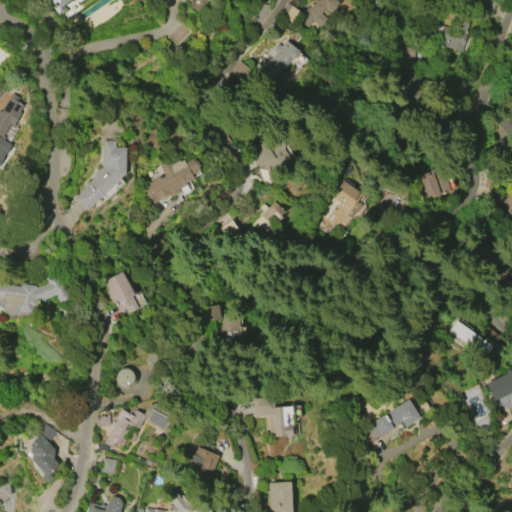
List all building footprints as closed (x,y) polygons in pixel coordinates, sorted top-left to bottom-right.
[(67,0),(62,4),(65,9),(57,14),(51,4),(53,3),(50,0),(67,0)] [(299,21),(304,13),(302,12),(306,7),(308,8),(314,0),(336,0),(339,2),(331,12),(325,7),(320,13),(326,18),(319,27),(312,22),(311,23),(310,22),(306,27),(299,21)] [(496,0),(491,14),(478,8),(481,0),(496,0)] [(467,33),(461,52),(444,46),(443,49),(431,45),(433,39),(431,38),(434,30),(437,31),(440,24),(451,28),(454,18),(468,23),(465,32),(467,33)] [(285,40),(298,51),(283,70),(281,68),(270,80),(254,66),(261,58),(265,61),(268,58),(269,60),(275,52),(271,50),(277,43),(280,46),(285,40)] [(0,111),(11,93),(18,97),(16,101),(22,105),(18,111),(20,113),(12,126),(9,124),(2,136),(4,137),(2,140),(11,145),(0,162),(0,111)] [(511,137),(511,116),(510,115),(499,125),(511,137)] [(251,148),(261,175),(292,162),(281,136),(251,148)] [(102,141),(114,141),(114,147),(126,148),(125,174),(88,209),(88,208),(85,211),(73,199),(86,187),(85,186),(94,177),(93,175),(102,166),(102,141)] [(140,187),(163,174),(156,162),(167,156),(171,164),(178,160),(179,161),(182,159),(184,162),(192,158),(194,161),(196,160),(199,166),(197,167),(198,170),(190,174),(192,178),(185,182),(189,190),(182,194),(179,188),(178,189),(179,191),(169,196),(170,198),(162,203),(160,198),(156,200),(155,197),(148,201),(140,187)] [(441,167),(450,191),(435,196),(434,195),(427,198),(423,186),(422,187),(417,176),(427,172),(428,174),(431,173),(431,171),(441,167)] [(342,180),(361,194),(356,201),(360,205),(355,213),(354,212),(343,226),(338,222),(334,227),(324,220),(333,207),(334,207),(338,202),(330,197),(342,180)] [(482,198),(493,205),(498,197),(487,191),(482,198)] [(511,192),(511,216),(499,204),(509,194),(510,194),(511,192)] [(260,216),(266,222),(279,208),(273,202),(260,216)] [(268,230),(252,222),(245,235),(262,243),(268,230)] [(0,281),(3,282),(3,283),(20,286),(21,283),(34,285),(35,287),(46,282),(43,277),(57,271),(67,299),(58,302),(55,294),(35,302),(35,308),(32,307),(31,313),(16,310),(17,306),(2,303),(3,299),(0,298),(0,281)] [(121,271),(133,295),(131,296),(137,308),(126,314),(123,308),(118,311),(114,303),(113,304),(105,290),(107,290),(102,281),(121,271)] [(204,322),(220,319),(217,304),(201,307),(204,322)] [(222,313),(239,314),(238,326),(240,326),(239,342),(220,341),(222,313)] [(456,320),(491,346),(484,357),(448,331),(456,320)] [(118,369),(115,385),(130,388),(133,372),(118,369)] [(485,383),(510,371),(511,371),(511,391),(493,400),(485,383)] [(290,406),(292,435),(269,437),(267,417),(253,418),(251,398),(272,396),(273,408),(290,406)] [(422,415),(416,402),(423,398),(430,411),(422,415)] [(407,399),(419,418),(404,427),(400,421),(374,438),(366,426),(371,423),(371,422),(407,399)] [(132,425),(121,446),(114,442),(111,447),(103,443),(111,427),(111,422),(114,422),(115,419),(114,419),(119,408),(131,414),(133,409),(142,414),(146,406),(170,418),(163,430),(141,419),(137,427),(132,425)] [(55,432),(48,443),(54,450),(53,457),(52,458),(58,465),(52,470),(54,473),(54,477),(48,482),(44,482),(42,479),(42,475),(31,460),(32,455),(29,451),(28,445),(27,443),(41,423),(55,432)] [(181,466),(190,439),(199,442),(197,448),(217,455),(210,476),(181,466)] [(99,472),(102,457),(119,461),(115,476),(99,472)] [(268,511),(267,483),(290,482),(290,511),(268,511)] [(143,511),(144,507),(153,509),(153,508),(165,510),(166,504),(169,505),(170,499),(169,498),(175,493),(180,498),(180,495),(194,498),(193,503),(201,507),(202,506),(208,511),(143,511)] [(85,511),(88,502),(105,506),(106,499),(112,496),(118,498),(121,503),(118,511),(85,511)]
